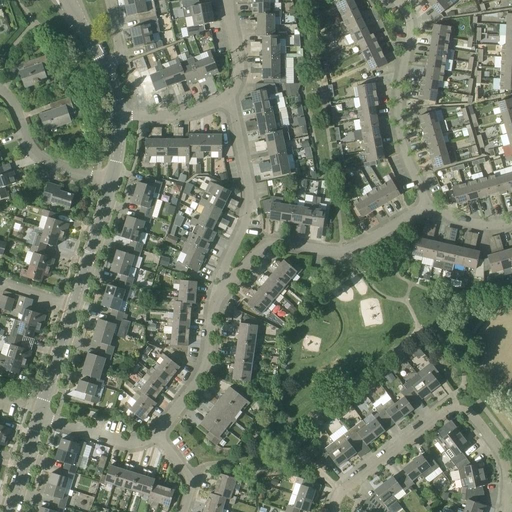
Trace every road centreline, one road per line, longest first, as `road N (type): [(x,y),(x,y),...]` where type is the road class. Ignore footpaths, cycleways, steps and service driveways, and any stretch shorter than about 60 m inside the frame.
road 1 (residential): [(423,204),(336,253),(264,247),(210,313)]
road 2 (residential): [(210,313),(248,204),(228,96)]
road 3 (residential): [(423,204),(398,127),(409,28),(395,0)]
road 4 (residential): [(333,511),(339,489),(456,409)]
road 5 (residential): [(0,88),(37,155),(110,181)]
road 6 (residential): [(210,313),(203,370),(150,436)]
road 7 (residential): [(110,181),(71,305)]
road 8 (residential): [(504,511),(503,461),(456,409)]
